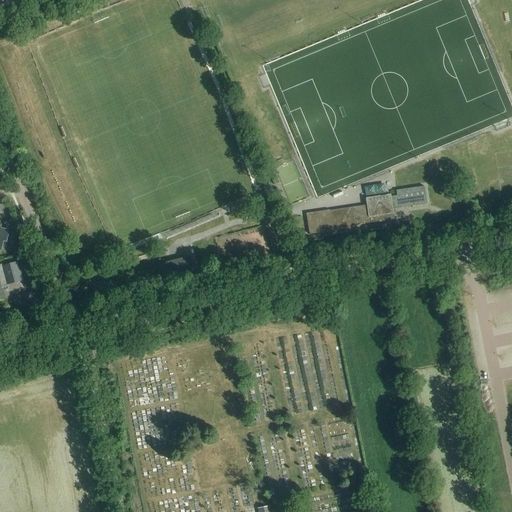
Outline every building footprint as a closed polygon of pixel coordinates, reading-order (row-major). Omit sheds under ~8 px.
[(272,182),(266,185),(269,192),(275,190),(272,182)] [(366,198),(367,206),(330,211),(330,210),(306,213),(309,234),(356,228),(356,225),(387,221),(387,215),(394,214),(393,210),(427,205),(424,186),(396,191),(397,196),(391,197),(391,195),(366,198)] [(19,236),(12,220),(4,223),(11,239),(19,236)] [(163,278),(194,271),(190,257),(160,264),(163,278)] [(0,265),(0,298),(4,297),(3,293),(8,289),(8,287),(7,285),(22,281),(17,263),(2,267),(2,265),(0,265)] [(27,265),(20,268),(26,284),(33,281),(27,265)]
